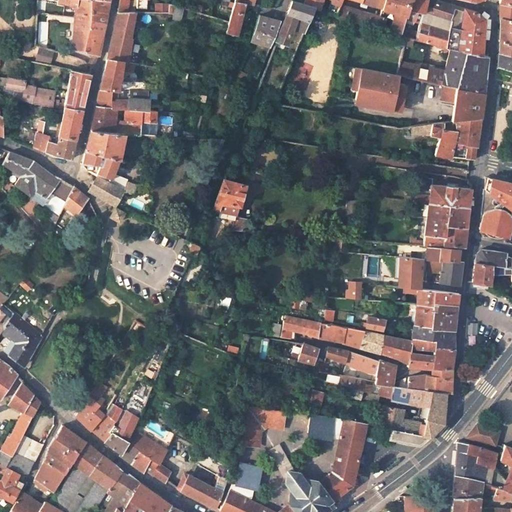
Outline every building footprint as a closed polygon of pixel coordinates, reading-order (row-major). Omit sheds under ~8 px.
[(62,0),(77,3),(77,12),(90,14),(90,0),(62,0)] [(98,0),(90,0),(90,14),(89,22),(105,23),(108,1),(98,0)] [(118,0),(117,12),(127,12),(128,0),(118,0)] [(302,5),(311,8),(317,10),(319,6),(320,0),(303,0),(303,1),(302,5)] [(329,0),(327,8),(325,12),(335,15),(340,4),(340,0),(329,0)] [(349,0),(380,9),(382,0),(349,0)] [(401,27),(405,14),(408,0),(382,0),(380,9),(395,14),(392,23),(390,22),(387,31),(399,34),(401,27)] [(419,18),(424,0),(408,0),(405,14),(419,18)] [(424,0),(419,18),(416,31),(414,38),(430,42),(479,54),(483,21),(475,12),(463,9),(461,29),(448,26),(447,30),(428,25),(431,14),(449,19),(452,5),(434,0),(424,0)] [(234,34),(235,28),(243,2),(233,1),(224,33),(233,36),(234,34)] [(301,33),(311,8),(291,1),(285,14),(274,42),(285,45),(290,29),(301,33)] [(498,4),(498,18),(511,21),(511,3),(499,1),(498,4)] [(335,15),(354,21),(354,23),(374,28),(377,17),(340,4),(335,15)] [(431,14),(428,25),(447,30),(448,26),(461,29),(463,9),(452,5),(449,19),(431,14)] [(77,12),(75,41),(76,42),(76,49),(99,57),(102,39),(105,23),(89,22),(90,14),(77,12)] [(131,38),(129,37),(134,12),(127,12),(117,12),(114,36),(111,36),(105,59),(127,62),(131,38)] [(257,15),(252,32),(249,40),(268,46),(278,21),(257,15)] [(383,19),(377,17),(374,28),(380,29),(383,19)] [(511,21),(498,18),(498,53),(498,55),(511,58),(511,21)] [(414,38),(416,31),(401,27),(399,34),(414,38)] [(427,67),(425,80),(443,84),(482,93),(486,55),(479,54),(430,42),(429,49),(446,54),(443,66),(442,71),(427,67)] [(51,64),(54,51),(39,47),(36,60),(51,64)] [(511,72),(511,58),(498,55),(496,68),(511,72)] [(136,72),(138,64),(137,64),(127,62),(105,59),(99,89),(146,89),(145,82),(118,82),(118,70),(136,72)] [(414,77),(417,65),(407,63),(406,62),(403,74),(414,77)] [(427,67),(442,71),(443,66),(429,62),(427,67)] [(396,75),(353,67),(350,85),(355,86),(353,99),(360,100),(391,106),(399,107),(403,84),(395,83),(396,75)] [(90,74),(72,70),(64,106),(82,110),(90,74)] [(25,81),(6,78),(5,87),(13,89),(11,100),(57,107),(58,104),(53,103),(55,92),(39,89),(39,93),(34,92),(35,88),(24,86),(25,81)] [(443,84),(442,90),(441,90),(440,100),(452,101),(450,123),(453,122),(479,120),(482,93),(443,84)] [(129,99),(149,99),(148,89),(146,89),(99,89),(96,98),(124,99),(129,99)] [(124,107),(124,99),(96,98),(95,105),(114,107),(124,107)] [(129,99),(128,108),(142,109),(150,110),(149,99),(129,99)] [(391,106),(360,100),(359,104),(390,110),(391,106)] [(137,135),(138,131),(139,124),(124,122),(115,121),(114,107),(95,105),(89,129),(121,134),(137,135)] [(49,138),(36,133),(32,148),(50,155),(70,159),(73,149),(78,127),(82,110),(64,106),(56,143),(48,140),(49,138)] [(139,124),(140,121),(142,109),(128,108),(124,107),(124,122),(139,124)] [(157,123),(158,110),(150,110),(142,109),(140,121),(157,123)] [(449,158),(468,159),(474,160),(479,120),(453,122),(449,158)] [(414,125),(415,134),(428,134),(439,137),(434,154),(449,158),(453,122),(450,123),(414,125)] [(116,157),(121,134),(89,129),(84,150),(116,157)] [(122,191),(131,192),(133,184),(124,181),(125,179),(110,173),(116,157),(84,150),(82,162),(99,166),(95,176),(104,181),(122,191)] [(13,184),(28,196),(47,172),(32,162),(8,152),(2,164),(19,177),(13,184)] [(51,175),(47,172),(28,196),(40,206),(46,199),(45,198),(60,179),(51,175)] [(122,191),(104,181),(95,176),(88,191),(115,206),(122,191)] [(429,178),(419,177),(418,190),(421,190),(420,195),(411,193),(410,201),(426,202),(467,208),(469,190),(428,184),(429,178)] [(511,183),(484,177),(480,206),(497,208),(497,201),(500,201),(511,204),(511,183)] [(238,206),(245,185),(224,179),(213,210),(219,211),(220,203),(238,206)] [(60,197),(52,209),(57,213),(72,185),(71,185),(63,181),(54,192),(60,197)] [(72,185),(62,204),(74,214),(87,198),(72,185)] [(354,214),(356,198),(346,197),(344,213),(354,214)] [(497,208),(480,206),(477,229),(498,232),(506,233),(509,209),(511,210),(511,204),(500,201),(497,201),(497,208)] [(467,208),(426,202),(423,234),(442,236),(443,225),(465,227),(467,208)] [(116,207),(111,218),(119,222),(124,212),(116,207)] [(53,223),(57,213),(52,209),(45,217),(53,223)] [(244,226),(245,219),(234,218),(231,229),(248,230),(249,227),(244,226)] [(423,234),(422,241),(422,244),(424,244),(424,245),(440,247),(441,245),(458,246),(462,247),(465,227),(443,225),(442,236),(423,234)] [(415,243),(415,241),(416,235),(392,232),(391,242),(411,243),(415,243)] [(194,254),(198,245),(190,242),(186,250),(194,254)] [(422,244),(415,243),(411,243),(410,249),(420,250),(419,258),(423,258),(424,245),(424,244),(422,244)] [(456,261),(457,248),(440,247),(424,245),(423,258),(456,261)] [(402,256),(403,246),(394,246),(393,255),(402,256)] [(507,258),(504,257),(504,255),(479,250),(475,256),(471,263),(490,265),(489,275),(509,273),(508,259),(507,258)] [(419,258),(402,256),(393,255),(391,278),(423,281),(424,271),(439,271),(438,283),(458,285),(461,261),(456,261),(423,258),(419,258)] [(471,263),(469,282),(488,284),(489,275),(490,265),(471,263)] [(24,276),(19,282),(27,290),(32,283),(24,276)] [(346,298),(362,298),(362,281),(346,281),(346,298)] [(457,292),(454,292),(416,288),(415,300),(434,303),(434,302),(455,305),(457,292)] [(0,328),(13,311),(3,302),(7,297),(0,291),(0,328)] [(290,298),(289,305),(297,306),(298,299),(290,298)] [(434,303),(415,300),(412,322),(453,330),(453,326),(455,305),(434,302),(434,303)] [(53,313),(60,308),(55,304),(48,309),(53,313)] [(13,311),(0,328),(0,329),(6,335),(0,342),(0,344),(1,347),(18,361),(22,364),(41,335),(13,311)] [(319,321),(284,314),(280,335),(293,337),(294,333),(289,332),(290,329),(316,336),(319,322),(319,321)] [(382,328),(384,318),(367,315),(365,325),(381,328),(382,328)] [(319,322),(316,336),(340,339),(342,325),(319,322)] [(412,322),(410,338),(410,340),(451,349),(452,345),(453,330),(412,322)] [(340,341),(358,345),(361,328),(342,325),(340,339),(340,341)] [(361,328),(358,345),(379,350),(382,334),(382,332),(361,328)] [(409,346),(410,340),(410,338),(382,334),(379,350),(406,363),(408,349),(409,346)] [(451,349),(410,340),(409,346),(432,350),(432,353),(430,367),(449,368),(451,349)] [(301,343),(298,354),(298,358),(311,361),(315,348),(301,343)] [(377,358),(376,359),(349,349),(327,346),(325,354),(374,371),(373,379),(390,382),(391,378),(394,364),(377,358)] [(408,349),(406,363),(430,367),(432,353),(408,349)] [(7,365),(0,358),(0,399),(17,374),(7,365)] [(389,395),(391,382),(390,382),(373,379),(363,377),(326,370),(324,377),(360,387),(369,389),(377,391),(377,392),(389,395)] [(406,375),(405,384),(422,387),(424,371),(406,375)] [(449,376),(424,371),(422,387),(442,391),(448,392),(449,376)] [(103,412),(94,406),(101,396),(98,394),(106,384),(98,377),(75,414),(91,429),(103,412)] [(12,452),(21,434),(31,415),(33,416),(40,400),(32,394),(34,391),(24,381),(9,404),(24,411),(12,434),(9,432),(0,450),(0,472),(4,475),(7,468),(5,466),(12,452)] [(368,421),(390,426),(427,434),(440,420),(442,391),(422,387),(405,384),(391,382),(389,395),(427,403),(422,421),(409,418),(409,420),(399,417),(401,407),(381,402),(380,405),(373,403),(368,421)] [(308,406),(313,389),(308,387),(303,404),(308,406)] [(360,387),(358,395),(375,399),(377,392),(377,391),(369,389),(360,387)] [(108,426),(113,419),(121,407),(114,403),(93,430),(96,434),(104,439),(110,431),(108,426)] [(245,404),(238,443),(257,447),(261,430),(268,425),(284,428),(287,410),(245,404)] [(110,431),(104,439),(120,450),(119,453),(131,461),(137,448),(125,440),(133,421),(135,417),(125,410),(118,423),(113,419),(108,426),(110,431)] [(163,480),(165,477),(170,468),(157,460),(166,446),(173,432),(141,413),(136,423),(133,421),(125,440),(137,448),(149,456),(144,467),(163,480)] [(230,483),(228,489),(227,488),(217,508),(225,511),(323,511),(333,505),(329,498),(337,492),(350,482),(365,421),(343,415),(343,417),(309,413),(306,431),(339,436),(331,470),(315,481),(312,476),(308,474),(307,474),(303,476),(297,469),(285,467),(284,478),(290,486),(287,488),(287,498),(289,501),(274,511),(247,498),(249,492),(255,465),(237,461),(231,483),(230,483)] [(467,433),(474,423),(472,421),(464,431),(467,433)] [(497,430),(474,423),(467,433),(465,435),(493,443),(497,430)] [(85,439),(66,424),(50,448),(71,460),(85,439)] [(412,442),(417,443),(427,434),(390,426),(387,437),(412,442)] [(21,434),(12,452),(35,464),(45,446),(21,434)] [(78,464),(63,489),(71,494),(61,510),(64,511),(66,511),(103,453),(85,439),(71,460),(78,464)] [(496,453),(457,440),(456,449),(493,467),(496,453)] [(216,480),(213,485),(184,470),(176,485),(213,505),(225,479),(227,469),(228,464),(194,442),(187,456),(218,472),(213,479),(216,480)] [(511,445),(505,442),(503,446),(500,454),(498,459),(511,464),(511,445)] [(280,444),(274,447),(268,450),(276,464),(288,457),(280,444)] [(64,473),(71,460),(50,448),(49,456),(48,464),(64,473)] [(149,456),(137,448),(131,461),(143,470),(144,467),(149,456)] [(471,477),(482,481),(487,483),(511,492),(511,480),(508,479),(493,467),(456,449),(454,474),(471,477)] [(14,472),(25,473),(30,473),(35,464),(12,452),(5,466),(7,468),(14,472)] [(115,462),(103,453),(66,511),(95,511),(111,489),(122,470),(116,466),(115,462)] [(53,490),(64,473),(48,464),(36,480),(53,490)] [(4,475),(1,481),(0,482),(0,496),(12,503),(24,484),(20,482),(25,473),(14,472),(7,468),(4,475)] [(126,472),(122,470),(111,489),(129,500),(140,480),(129,472),(126,472)] [(451,497),(480,498),(482,481),(471,477),(454,474),(451,497)] [(140,511),(141,511),(142,511),(167,511),(172,503),(140,480),(129,500),(127,504),(123,511),(119,509),(117,511),(140,511)] [(350,482),(337,492),(341,499),(348,494),(350,482)] [(34,503),(43,490),(28,483),(21,495),(34,503)] [(505,502),(511,497),(511,492),(487,483),(486,487),(496,491),(493,499),(505,502)] [(38,511),(46,501),(50,494),(43,490),(34,503),(21,495),(10,511),(38,511)] [(434,511),(436,495),(433,495),(398,492),(391,498),(391,502),(403,503),(403,511),(434,511)] [(117,511),(119,509),(123,511),(127,504),(116,498),(107,511),(117,511)] [(38,511),(64,511),(61,510),(46,501),(38,511)] [(183,511),(185,510),(172,503),(167,511),(183,511)]
